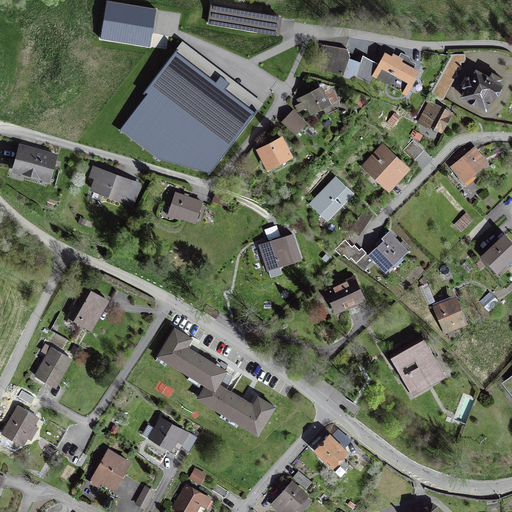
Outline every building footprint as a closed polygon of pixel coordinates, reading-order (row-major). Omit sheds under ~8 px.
[(156,9),(107,1),(101,39),(150,47),(156,9)] [(208,23),(256,31),(259,13),(211,5),(208,23)] [(347,49),(324,45),(319,70),(344,74),(350,56),(347,49)] [(255,114),(175,53),(145,92),(148,94),(120,130),(158,158),(210,173),(255,114)] [(374,76),(406,94),(418,72),(412,69),(415,64),(408,60),(406,56),(401,53),(399,58),(394,55),(392,58),(385,54),(379,65),(363,55),(355,79),(370,83),(374,76)] [(465,62),(464,54),(450,54),(430,93),(442,100),(455,77),(457,77),(456,69),(461,69),(460,62),(465,62)] [(467,88),(463,96),(486,109),(492,98),(493,98),(494,97),(498,96),(501,90),(500,86),(501,85),(500,84),(503,78),(492,72),(489,78),(476,71),(471,80),(469,79),(464,86),(467,88)] [(320,87),(298,99),(303,108),(307,106),(311,113),(339,99),(332,85),(322,91),(320,87)] [(429,101),(419,122),(430,128),(432,126),(441,131),(450,113),(429,101)] [(283,122),(295,134),(306,123),(293,111),(283,122)] [(393,123),(398,117),(394,114),(389,121),(393,123)] [(259,149),(267,166),(277,161),(278,163),(291,157),(281,138),(259,149)] [(424,150),(413,139),(403,150),(413,161),(424,150)] [(43,152),(19,146),(13,167),(26,171),(25,173),(48,180),(54,157),(43,154),(43,152)] [(457,177),(465,186),(475,178),(472,174),(486,162),(475,149),(468,154),(467,152),(458,160),(459,161),(453,167),(460,175),(457,177)] [(389,188),(407,169),(388,151),(381,159),(380,158),(378,159),(374,155),(364,166),(389,188)] [(100,169),(92,189),(123,201),(131,181),(113,174),(114,171),(109,169),(108,172),(100,169)] [(236,186),(249,191),(255,178),(241,172),(236,186)] [(331,215),(353,193),(336,177),(310,203),(320,213),(324,209),(331,215)] [(195,222),(202,202),(175,193),(169,212),(180,215),(180,216),(195,222)] [(215,194),(213,201),(226,206),(228,199),(215,194)] [(383,240),(368,255),(385,273),(394,264),(396,266),(404,259),(402,257),(409,250),(389,230),(381,238),(383,240)] [(511,256),(511,242),(504,235),(501,233),(498,236),(500,239),(483,255),(497,270),(511,256)] [(260,245),(268,269),(269,269),(271,276),(281,273),(279,264),(287,261),(288,263),(300,259),(292,234),(260,245)] [(352,246),(345,239),(334,249),(342,257),(344,255),(352,246)] [(352,246),(344,255),(349,260),(351,258),(356,263),(367,253),(361,247),(359,249),(354,244),(352,246)] [(478,257),(474,260),(480,268),(484,265),(478,257)] [(336,311),(364,298),(354,277),(327,290),(326,288),(316,291),(317,298),(329,295),(336,311)] [(419,286),(427,304),(434,300),(427,283),(419,286)] [(105,298),(86,287),(69,317),(89,329),(105,298)] [(489,311),(498,303),(489,293),(480,301),(489,311)] [(437,308),(446,329),(453,326),(454,328),(464,323),(454,300),(444,305),(442,301),(438,302),(440,307),(437,308)] [(203,311),(216,318),(220,312),(207,304),(203,311)] [(190,338),(175,328),(160,353),(169,358),(167,360),(183,370),(185,367),(193,372),(191,375),(207,384),(200,395),(208,400),(207,402),(223,412),(224,409),(240,419),(238,421),(249,428),(251,425),(259,430),(274,406),(258,397),(253,405),(217,384),(220,379),(228,383),(233,375),(185,346),(190,338)] [(422,336),(389,354),(413,396),(446,377),(422,336)] [(52,347),(36,375),(55,386),(61,376),(58,374),(62,367),(65,369),(71,358),(52,347)] [(19,406),(3,433),(22,444),(28,434),(25,432),(35,415),(19,406)] [(180,445),(188,432),(162,418),(150,438),(169,449),(174,441),(180,445)] [(41,437),(57,446),(67,430),(50,421),(41,437)] [(345,450),(330,436),(325,441),(323,438),(319,442),(322,444),(317,449),(332,464),(345,450)] [(93,476),(115,488),(130,462),(108,450),(93,476)] [(191,477),(199,482),(204,474),(196,469),(191,477)] [(312,481),(299,471),(294,477),(306,488),(312,481)] [(287,485),(282,490),(284,492),(273,503),(282,511),(290,511),(306,494),(292,482),(288,487),(287,485)] [(212,490),(225,497),(229,491),(216,483),(212,490)] [(208,510),(213,500),(186,484),(173,507),(181,511),(194,511),(199,504),(208,510)] [(137,503),(144,507),(153,491),(146,487),(137,503)]
